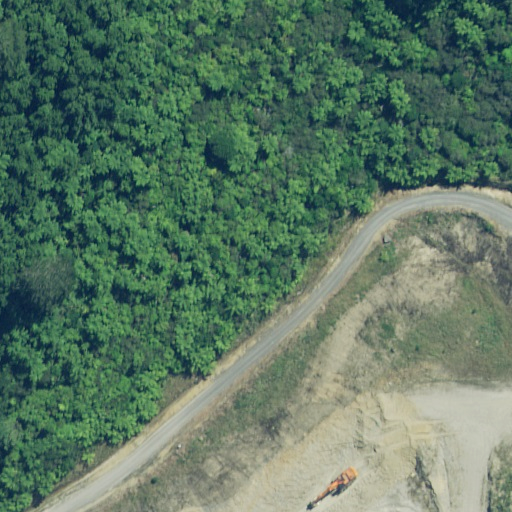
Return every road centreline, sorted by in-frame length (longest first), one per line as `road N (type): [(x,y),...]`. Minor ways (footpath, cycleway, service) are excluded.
road 1 (track): [(166,423),(315,303),(366,225),(421,195),(477,199),(511,218)]
road 2 (track): [(166,423),(199,324),(167,0)]
road 3 (track): [(269,511),(372,422),(511,396)]
road 4 (track): [(47,511),(116,468),(166,423)]
